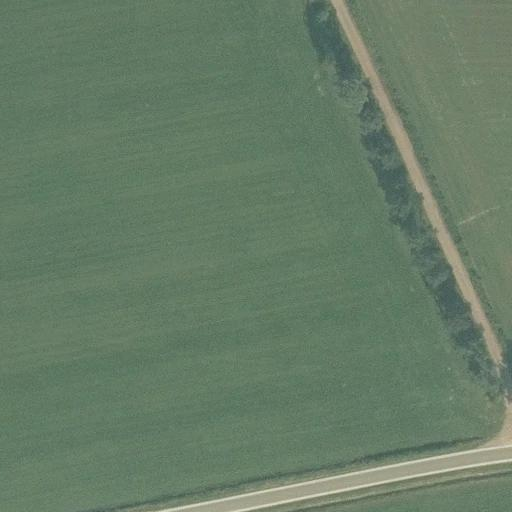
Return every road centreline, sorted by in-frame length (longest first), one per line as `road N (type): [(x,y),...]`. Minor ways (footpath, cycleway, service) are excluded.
road 1 (track): [(335,0),(511,417)]
road 2 (unclassified): [(203,511),(511,452)]
